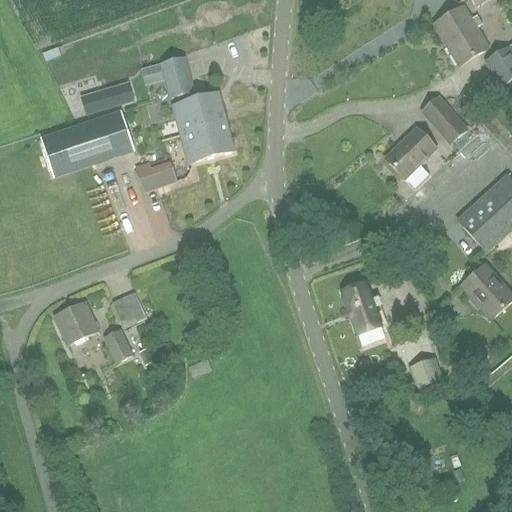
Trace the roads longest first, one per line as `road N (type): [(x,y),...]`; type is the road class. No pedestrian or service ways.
road 1 (residential): [(55,511),(7,350),(15,313),(30,297),(187,234),(273,173)]
road 2 (residential): [(374,511),(299,290),(273,173)]
road 3 (residential): [(273,173),(288,0)]
